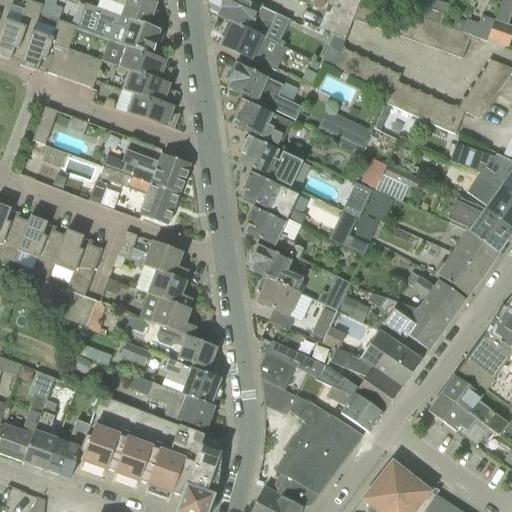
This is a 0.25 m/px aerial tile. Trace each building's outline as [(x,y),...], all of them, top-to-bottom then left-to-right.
[(0,0),(0,41),(7,22),(14,0),(0,0)] [(54,0),(45,0),(43,17),(58,19),(61,1),(54,0)] [(157,4),(148,1),(145,0),(101,0),(98,9),(121,17),(152,29),(158,13),(154,11),(157,4)] [(222,0),(223,1),(222,2),(222,4),(222,6),(220,9),(222,10),(219,18),(230,23),(269,42),(278,46),(284,33),(255,19),(260,8),(243,0),(222,0)] [(345,42),(354,22),(362,0),(329,0),(319,30),(333,36),(345,42)] [(362,0),(354,22),(366,26),(374,3),(364,0),(362,0)] [(509,24),(511,16),(511,0),(503,0),(497,20),(509,24)] [(0,41),(0,58),(11,62),(13,56),(23,60),(24,61),(34,33),(43,7),(28,2),(20,26),(7,22),(0,41)] [(418,19),(419,18),(423,7),(408,2),(404,13),(404,14),(410,16),(418,19)] [(366,26),(378,30),(386,7),(385,7),(375,3),(375,4),(374,3),(366,26)] [(154,55),(155,51),(157,52),(161,41),(156,39),(159,31),(152,29),(121,17),(98,9),(88,6),(81,30),(76,28),(75,31),(126,49),(126,48),(153,58),(154,56),(154,55)] [(378,30),(390,35),(398,11),(386,7),(378,30)] [(423,19),(435,24),(442,26),(445,15),(423,7),(419,18),(423,19)] [(402,39),(410,16),(404,14),(404,13),(398,11),(390,35),(402,39)] [(410,16),(402,39),(415,43),(423,19),(419,18),(418,19),(410,16)] [(415,43),(427,47),(435,24),(423,19),(415,43)] [(464,33),(467,23),(455,20),(452,29),(459,32),(464,33)] [(68,51),(75,31),(76,28),(59,22),(52,40),(34,33),(24,61),(23,60),(20,68),(37,74),(39,68),(45,71),(44,75),(47,76),(47,75),(58,78),(68,50),(68,51)] [(511,27),(495,22),(488,42),(506,48),(511,29),(511,27)] [(287,50),(278,46),(269,42),(230,23),(223,38),(226,40),(222,48),(259,65),(276,74),(287,50)] [(435,24),(427,47),(439,51),(447,28),(442,26),(435,24)] [(468,24),(465,34),(465,36),(471,38),(471,37),(477,39),(481,29),(468,24)] [(447,28),(439,51),(451,56),(459,32),(452,29),(447,28)] [(464,33),(459,32),(451,56),(463,60),(471,38),(465,36),(465,34),(464,33)] [(345,42),(333,36),(330,44),(342,50),(345,42)] [(119,69),(129,73),(129,72),(167,85),(167,84),(171,72),(172,72),(172,70),(160,71),(164,61),(153,58),(126,48),(126,49),(119,69)] [(79,54),(68,51),(68,50),(58,78),(69,82),(79,54)] [(333,72),(345,77),(355,56),(342,50),(333,72)] [(69,82),(80,86),(90,58),(79,54),(69,82)] [(355,56),(345,77),(357,82),(366,61),(355,56)] [(92,92),(92,91),(102,62),(90,58),(80,86),(91,90),(91,91),(92,92)] [(378,67),(366,61),(357,82),(368,87),(378,67)] [(486,71),(507,79),(511,72),(511,70),(490,61),(486,71)] [(266,79),(236,65),(234,70),(233,69),(230,75),(230,77),(232,78),(230,82),(233,83),(229,91),(296,121),(302,108),(278,97),(283,87),(266,79)] [(378,67),(368,87),(370,88),(369,89),(379,94),(389,72),(378,67)] [(485,70),(479,80),(500,89),(507,79),(486,71),(485,70)] [(318,76),(307,71),(306,71),(301,81),(313,87),(318,76)] [(122,92),(133,96),(133,95),(171,108),(171,107),(170,107),(175,95),(176,95),(176,93),(164,94),(167,85),(129,72),(129,73),(122,92)] [(401,77),(389,72),(379,94),(388,98),(385,104),(388,105),(398,84),(401,77)] [(478,79),(473,90),(493,98),(500,89),(479,80),(478,79)] [(399,111),(409,89),(398,84),(388,105),(393,107),(392,108),(399,111)] [(410,116),(420,94),(409,89),(399,111),(410,116)] [(471,89),(467,100),(486,108),(493,98),(473,90),(471,89)] [(410,116),(422,121),(432,99),(420,94),(410,116)] [(126,115),(173,131),(178,118),(180,118),(180,116),(168,117),(171,108),(133,95),(133,96),(126,115)] [(433,126),(443,104),(432,99),(422,121),(433,126)] [(486,108),(467,100),(464,99),(459,111),(464,113),(464,112),(478,119),(486,108)] [(292,124),(273,116),(241,101),(235,113),(237,114),(235,118),(238,119),(234,127),(281,149),(292,124)] [(372,129),(381,133),(392,108),(393,107),(388,105),(385,104),(374,126),(372,129)] [(459,111),(443,104),(433,126),(453,136),(464,113),(459,111)] [(45,147),(57,113),(45,109),(33,142),(45,147)] [(362,151),(371,133),(327,112),(318,131),(362,151)] [(378,158),(389,139),(375,131),(364,150),(378,158)] [(278,152),(248,138),(247,141),(245,140),(240,150),(242,152),(240,155),(244,157),(240,165),(287,188),(299,163),(283,156),(279,162),(275,160),(278,152)] [(335,150),(341,153),(345,145),(339,142),(335,150)] [(298,156),(302,148),(298,145),(292,147),(289,151),(298,156)] [(511,162),(496,155),(494,159),(470,150),(464,168),(470,171),(469,172),(481,175),(500,188),(501,188),(511,195),(511,162)] [(179,197),(190,166),(163,156),(160,163),(126,151),(125,152),(129,153),(125,164),(108,158),(103,170),(179,197)] [(373,160),(361,183),(375,190),(387,167),(373,160)] [(389,167),(384,179),(416,193),(421,180),(389,167)] [(140,217),(168,227),(179,197),(103,170),(100,179),(148,196),(140,217)] [(462,187),(474,192),(492,201),(485,211),(511,230),(511,195),(501,188),(500,188),(481,175),(469,172),(462,187)] [(246,193),(243,200),(286,221),(301,228),(305,218),(293,212),(299,198),(250,174),(243,187),(244,188),(243,191),(246,193)] [(63,191),(67,180),(57,176),(53,187),(63,191)] [(97,183),(89,202),(113,211),(119,195),(107,190),(108,187),(97,183)] [(392,203),(373,194),(364,214),(383,223),(392,203)] [(341,212),(357,220),(363,207),(347,200),(341,212)] [(468,234),(498,256),(511,235),(511,230),(485,211),(460,200),(458,204),(456,203),(449,219),(451,220),(450,224),(469,233),(468,234)] [(0,266),(11,271),(18,253),(29,223),(18,219),(20,215),(17,214),(16,218),(9,216),(11,210),(0,206),(0,266)] [(285,225),(253,209),(247,222),(248,223),(246,226),(250,228),(247,235),(290,256),(299,260),(303,250),(286,242),(287,239),(280,235),(285,225)] [(366,230),(374,234),(378,224),(363,217),(354,236),(362,239),(366,230)] [(29,223),(18,253),(37,261),(30,278),(47,284),(54,267),(65,237),(55,233),(56,229),(53,228),(52,232),(46,230),(48,224),(31,218),(29,223)] [(409,244),(411,238),(395,231),(393,237),(409,244)] [(65,237),(54,267),(73,274),(67,292),(84,299),(103,251),(101,250),(101,251),(91,247),(93,243),(90,242),(88,246),(82,244),(84,238),(67,232),(65,237)] [(126,233),(117,257),(126,260),(128,261),(132,250),(137,237),(126,233)] [(453,255),(483,277),(498,256),(468,234),(453,255)] [(178,268),(183,254),(153,243),(148,256),(132,250),(128,261),(144,267),(144,266),(157,271),(184,282),(188,272),(178,268)] [(291,262),(257,246),(251,259),(253,260),(251,263),(256,265),(252,273),(264,278),(263,280),(296,296),(297,294),(300,296),(305,286),(291,279),(292,277),(285,273),(291,262)] [(435,274),(468,297),(483,277),(453,255),(445,267),(442,264),(435,274)] [(126,260),(117,257),(113,268),(122,271),(126,260)] [(0,269),(0,270),(0,283),(13,288),(17,275),(0,269)] [(184,282),(157,271),(148,296),(160,300),(162,301),(189,310),(192,300),(182,296),(187,283),(184,282)] [(444,331),(465,302),(438,283),(433,290),(419,280),(411,275),(405,284),(426,300),(419,310),(431,319),(430,321),(444,331)] [(89,320),(95,303),(84,299),(67,292),(47,284),(30,278),(26,288),(22,287),(17,301),(86,327),(89,320)] [(274,312),(268,323),(287,330),(293,319),(287,316),(296,296),(263,280),(257,292),(262,294),(257,304),(274,312)] [(117,284),(109,281),(105,292),(113,295),(117,284)] [(343,302),(328,295),(322,292),(317,303),(323,306),(337,313),(343,302)] [(419,310),(418,312),(410,310),(386,301),(385,302),(373,294),(367,302),(381,311),(375,320),(399,336),(402,333),(429,352),(444,331),(430,321),(431,319),(419,310)] [(359,303),(345,298),(339,312),(353,318),(358,305),(359,303)] [(511,298),(503,310),(511,315),(511,298)] [(162,301),(160,300),(151,324),(152,325),(160,328),(161,327),(192,339),(196,329),(186,325),(191,311),(189,310),(162,301)] [(312,335),(325,341),(331,329),(337,316),(324,310),(312,335)] [(511,315),(503,310),(481,341),(511,363),(511,315)] [(101,331),(99,324),(89,320),(86,327),(85,329),(100,334),(101,331)] [(179,360),(211,372),(216,361),(213,359),(217,349),(192,339),(161,327),(160,328),(157,338),(160,344),(170,348),(175,346),(183,349),(179,360)] [(336,350),(337,351),(344,336),(331,329),(325,341),(323,344),(336,350)] [(401,390),(422,362),(380,332),(366,352),(360,359),(359,361),(401,390)] [(511,363),(481,341),(458,373),(511,412),(511,363)] [(325,367),(302,357),(272,342),(265,356),(276,361),(295,370),(296,369),(317,379),(316,380),(354,396),(383,416),(401,390),(359,361),(360,359),(337,351),(336,350),(330,364),(367,380),(359,391),(325,367)] [(126,344),(120,359),(144,368),(150,353),(126,344)] [(67,366),(85,375),(91,364),(73,354),(67,366)] [(163,388),(213,407),(220,388),(217,387),(219,380),(169,361),(164,373),(168,374),(163,388)] [(276,361),(266,382),(285,391),(295,370),(276,361)] [(30,381),(33,373),(22,368),(17,380),(25,383),(30,381)] [(3,426),(0,435),(0,455),(22,464),(47,401),(47,399),(54,381),(37,374),(29,396),(35,398),(29,413),(30,413),(23,433),(3,426)] [(440,397),(487,430),(499,438),(508,426),(477,403),(481,397),(454,377),(440,397)] [(326,401),(327,399),(347,409),(342,415),(368,433),(370,434),(383,416),(354,396),(316,380),(311,378),(305,391),(326,401)] [(292,396),(298,384),(290,381),(284,392),(292,396)] [(299,399),(298,400),(264,384),(267,406),(286,415),(289,411),(306,423),(287,449),(290,452),(275,472),(281,476),(272,493),(264,489),(251,511),(302,511),(303,510),(311,507),(363,438),(313,405),(299,399)] [(210,415),(213,407),(163,388),(154,385),(149,398),(169,406),(165,417),(208,433),(214,417),(210,415)] [(89,430),(88,430),(77,461),(181,499),(177,510),(176,511),(210,511),(216,496),(208,493),(222,454),(213,451),(217,442),(101,397),(89,430)] [(428,413),(456,433),(460,428),(479,442),(487,430),(440,397),(428,413)] [(50,432),(55,417),(53,416),(57,406),(47,402),(47,401),(22,464),(45,472),(57,441),(46,436),(48,431),(50,432)] [(45,472),(70,481),(77,461),(88,430),(76,425),(70,439),(72,440),(70,445),(57,441),(45,472)] [(458,511),(436,497),(435,498),(429,493),(430,493),(393,463),(363,500),(377,511),(458,511)]
